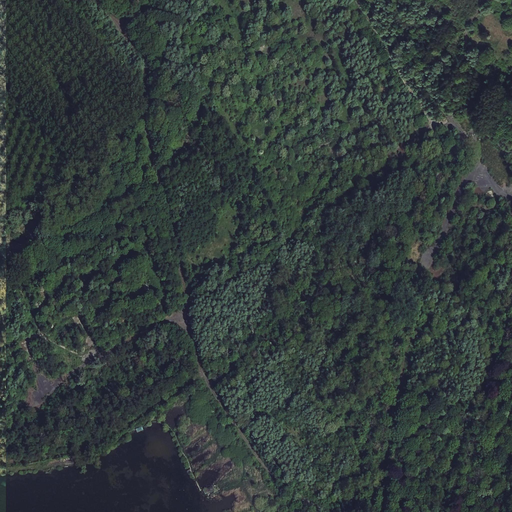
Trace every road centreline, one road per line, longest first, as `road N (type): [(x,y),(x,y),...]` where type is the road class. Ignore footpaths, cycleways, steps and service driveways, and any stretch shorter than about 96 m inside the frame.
road 1 (track): [(437,129),(348,188),(309,232),(33,396)]
road 2 (track): [(481,0),(468,34),(485,93),(478,129)]
